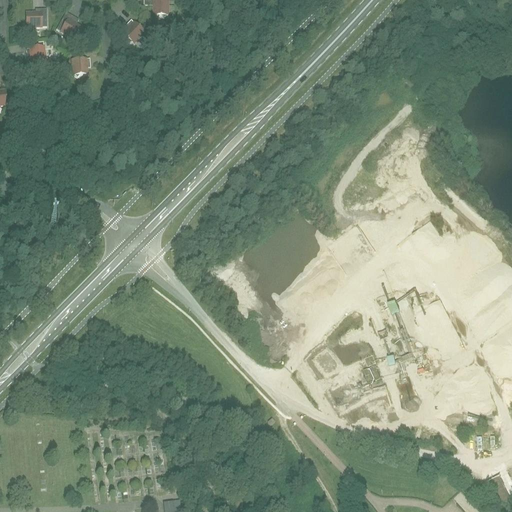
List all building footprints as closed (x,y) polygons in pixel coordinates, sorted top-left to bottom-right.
[(168,16),(168,1),(144,1),(144,7),(152,7),(153,9),(153,16),(161,16),(164,19),(167,16),(168,16)] [(35,13),(34,14),(26,14),(26,22),(23,25),(26,28),(26,29),(41,29),(41,11),(35,11),(35,13)] [(75,21),(70,18),(61,33),(74,41),(74,40),(78,39),(77,35),(81,28),(74,25),(74,23),(75,21)] [(134,45),(144,34),(131,22),(127,26),(128,27),(128,29),(123,35),(125,40),(128,44),(129,44),(133,44),(134,45)] [(45,63),(46,63),(44,48),(26,51),(27,57),(29,57),(30,58),(31,65),(39,64),(42,67),(45,63)] [(80,76),(87,75),(87,68),(88,66),(90,66),(90,60),(71,62),(73,77),(74,76),(77,79),(80,76)] [(32,133),(47,135),(47,134),(50,131),(48,128),(49,121),(41,120),(40,118),(40,116),(34,115),(32,133)] [(423,308),(426,315),(431,313),(432,317),(446,312),(442,301),(423,308)] [(480,434),(480,446),(490,446),(489,434),(480,434)] [(511,501),(499,479),(488,485),(499,507),(511,501)]
